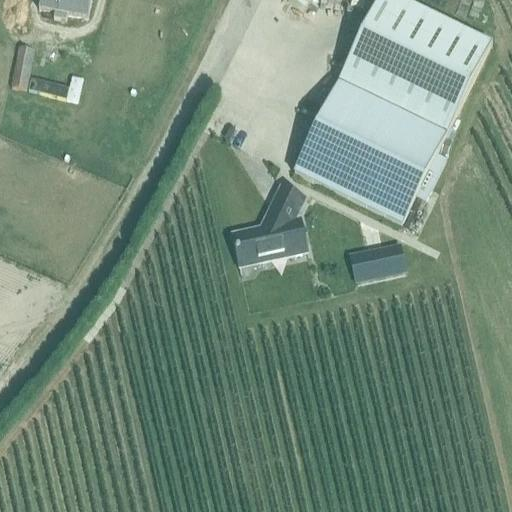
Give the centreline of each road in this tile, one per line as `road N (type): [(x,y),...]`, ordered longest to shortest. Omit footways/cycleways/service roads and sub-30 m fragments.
road 1 (track): [(0,396),(90,283),(160,155)]
road 2 (unclassified): [(160,155),(240,0)]
